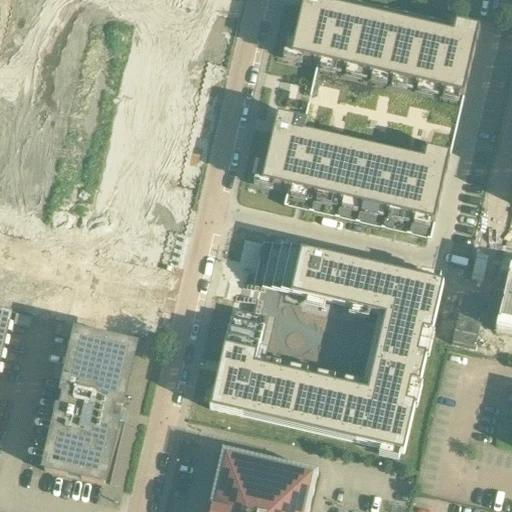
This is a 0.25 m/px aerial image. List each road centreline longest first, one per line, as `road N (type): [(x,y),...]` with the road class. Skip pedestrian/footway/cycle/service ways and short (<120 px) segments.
road 1 (residential): [(141,511),(262,0)]
road 2 (unknown): [(215,210),(408,274),(415,310),(391,414)]
road 3 (unknown): [(511,145),(484,273)]
